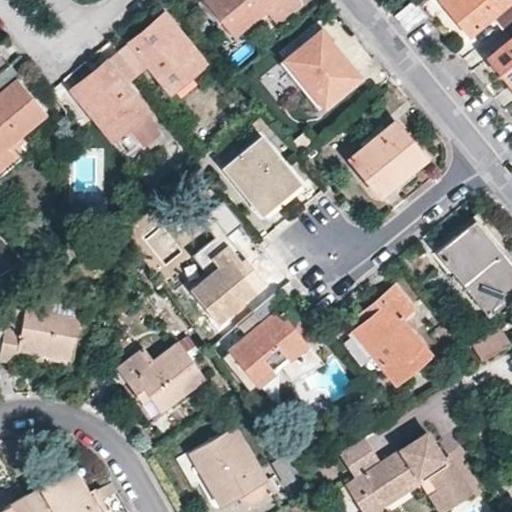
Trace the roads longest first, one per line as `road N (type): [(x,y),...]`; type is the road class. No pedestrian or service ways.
road 1 (residential): [(0,417),(75,417),(116,443),(151,511)]
road 2 (residential): [(485,153),(357,0)]
road 3 (residential): [(331,245),(369,247),(485,153)]
